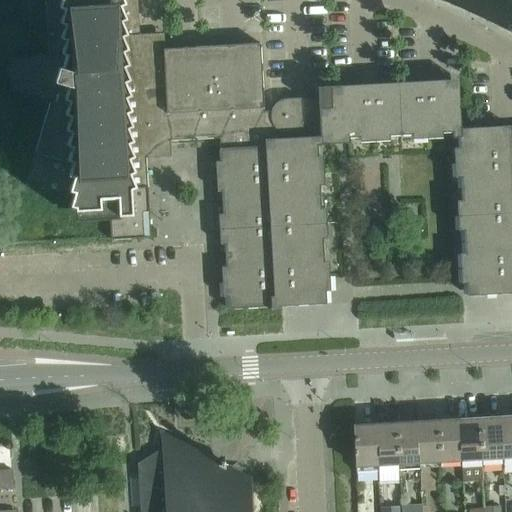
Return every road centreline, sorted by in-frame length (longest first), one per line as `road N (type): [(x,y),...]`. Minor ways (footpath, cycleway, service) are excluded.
road 1 (unclassified): [(0,380),(303,366)]
road 2 (unclassified): [(303,366),(511,352)]
road 3 (unclassified): [(312,511),(303,366)]
